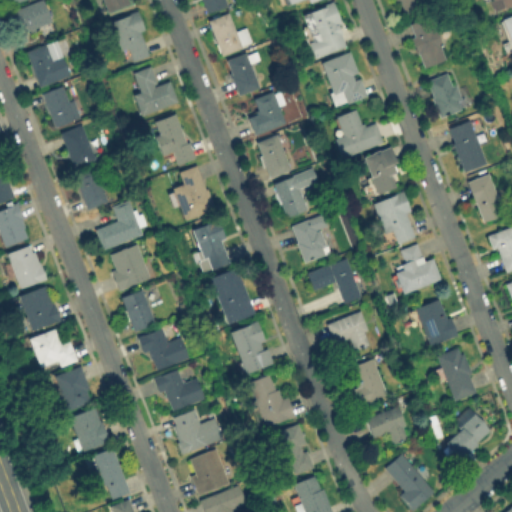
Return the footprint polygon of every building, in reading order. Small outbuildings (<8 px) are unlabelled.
[(39,0),(49,22),(33,28),(35,32),(30,35),(28,30),(17,35),(8,14),(39,0)] [(126,0),(129,6),(108,15),(101,0),(126,0)] [(206,15),(199,0),(223,0),(226,7),(206,15)] [(320,0),(308,5),(305,0),(302,0),(282,9),(278,0),(320,0)] [(405,20),(399,4),(395,6),(392,0),(421,0),(426,12),(405,20)] [(511,0),(511,7),(492,15),(486,0),(511,0)] [(343,47),(312,61),(306,45),(312,42),(301,17),(332,3),(340,21),(336,23),(340,34),(338,36),(343,47)] [(148,57),(131,64),(126,50),(120,53),(108,23),(137,12),(144,31),(138,33),(148,57)] [(220,57),(206,22),(226,14),(233,33),(244,28),(250,42),(239,47),(240,50),(220,57)] [(511,54),(499,21),(511,16),(511,54)] [(424,68),(418,53),(415,55),(409,40),(412,39),(407,27),(426,19),(431,30),(434,28),(441,44),(438,46),(444,60),(424,68)] [(37,89),(23,54),(54,41),(69,76),(37,89)] [(365,98),(346,106),(344,103),(332,108),(327,95),(331,93),(319,65),(348,52),(357,73),(350,76),(352,83),(358,80),(365,98)] [(258,89),(236,98),(228,79),(231,77),(224,62),(244,53),(246,57),(255,53),(259,61),(248,66),(258,89)] [(176,104),(140,118),(132,97),(139,94),(131,74),(148,68),(155,83),(151,85),(152,89),(167,83),(176,104)] [(438,119),(429,100),(431,99),(424,82),(444,74),(450,88),(454,86),(460,101),(456,103),(459,110),(438,119)] [(77,120),(53,130),(40,95),(59,88),(66,104),(70,102),(77,120)] [(282,124),(252,137),(245,119),(256,114),(250,100),(270,92),(271,95),(278,92),(283,105),(276,108),(282,124)] [(341,160),(333,140),(340,137),(333,118),(352,110),(358,124),(361,123),(364,128),(375,124),(383,143),(341,160)] [(193,159),(175,167),(169,153),(160,157),(153,139),(158,137),(152,123),(173,115),(184,145),(187,144),(193,159)] [(485,164),(463,174),(450,145),(453,144),(447,129),(466,121),(485,164)] [(72,169),(58,136),(80,127),(93,160),(72,169)] [(288,171),(268,179),(254,143),(274,135),(288,171)] [(395,186),(375,194),(360,159),(390,146),(397,162),(392,164),(396,173),(391,175),(395,186)] [(0,203),(0,165),(1,165),(14,198),(0,203)] [(214,209),(183,221),(178,207),(171,209),(166,196),(171,194),(170,190),(181,185),(176,174),(193,167),(203,191),(206,190),(214,209)] [(85,211),(71,177),(91,168),(105,203),(85,211)] [(285,220),(270,184),(309,168),(315,182),(297,190),(306,212),(285,220)] [(481,224),(465,183),(486,174),(503,215),(481,224)] [(414,238),(397,245),(392,231),(384,235),(371,205),(401,192),(410,212),(404,215),(414,238)] [(100,252),(90,231),(114,221),(109,208),(126,201),(130,212),(133,210),(136,215),(139,214),(145,226),(138,229),(140,235),(100,252)] [(25,239),(4,248),(0,239),(0,210),(15,204),(22,219),(20,220),(23,228),(20,229),(25,239)] [(323,257),(302,265),(287,228),(320,214),(325,228),(317,231),(323,246),(319,248),(323,257)] [(227,264),(201,274),(193,253),(197,251),(190,232),(217,221),(224,240),(218,242),(227,264)] [(511,272),(505,275),(495,250),(491,252),(485,238),(510,227),(511,231),(511,272)] [(148,281),(121,291),(120,286),(114,288),(108,272),(113,270),(107,255),(134,244),(148,281)] [(44,281),(18,291),(4,255),(30,245),(44,281)] [(439,280),(402,296),(391,269),(403,264),(398,252),(414,245),(422,264),(430,260),(439,280)] [(341,304),(332,282),(311,291),(304,274),(344,259),(359,297),(341,304)] [(253,315),(225,326),(206,278),(233,267),(253,315)] [(511,307),(503,286),(511,282),(511,307)] [(58,321),(30,332),(16,296),(42,287),(50,306),(52,305),(58,321)] [(152,325),(132,332),(119,298),(139,291),(152,325)] [(456,337),(429,348),(418,322),(409,326),(404,313),(435,301),(444,323),(450,321),(456,337)] [(352,351),(347,339),(332,344),(324,325),(358,312),(366,331),(362,332),(367,345),(352,351)] [(271,364),(252,371),(247,360),(240,363),(228,332),(256,322),(263,341),(258,343),(261,351),(265,350),(271,364)] [(75,361),(58,368),(55,361),(38,368),(26,339),(54,329),(60,344),(67,341),(75,361)] [(188,357),(153,371),(146,351),(141,353),(135,338),(158,329),(164,343),(180,336),(188,357)] [(474,393),(453,402),(443,380),(437,383),(432,371),(439,368),(434,356),(454,347),(458,355),(462,354),(471,375),(467,376),(474,393)] [(358,409),(350,390),(355,388),(347,368),(371,358),(387,397),(358,409)] [(88,404),(60,415),(54,398),(60,396),(52,376),(78,366),(87,389),(83,391),(88,404)] [(201,399),(169,411),(162,391),(156,393),(150,379),(175,370),(180,383),(193,378),(201,399)] [(293,417),(264,428),(246,383),(266,375),(272,391),(275,390),(279,400),(285,397),(293,417)] [(389,445),(385,434),(370,440),(362,419),(396,406),(404,426),(399,428),(404,440),(389,445)] [(476,447),(459,462),(443,445),(459,430),(450,421),(465,407),(486,431),(473,443),(476,447)] [(107,442),(80,453),(66,419),(92,408),(107,442)] [(179,457),(173,444),(176,443),(170,428),(173,427),(170,418),(190,409),(197,424),(213,417),(223,438),(179,457)] [(310,468),(291,475),(287,463),(278,466),(267,435),(296,425),(303,445),(297,446),(300,454),(305,452),(310,468)] [(128,494),(111,501),(105,485),(101,486),(89,456),(110,448),(128,494)] [(195,497),(187,477),(192,475),(186,460),(213,449),(227,483),(195,497)] [(410,511),(408,511),(396,498),(402,493),(381,470),(397,455),(432,492),(410,511)] [(329,511),(292,511),(288,499),(294,497),(290,485),(311,477),(317,491),(321,490),(329,511)] [(201,511),(197,502),(235,486),(243,505),(231,510),(231,511),(201,511)] [(128,511),(103,511),(109,510),(107,507),(124,500),(128,511)]
